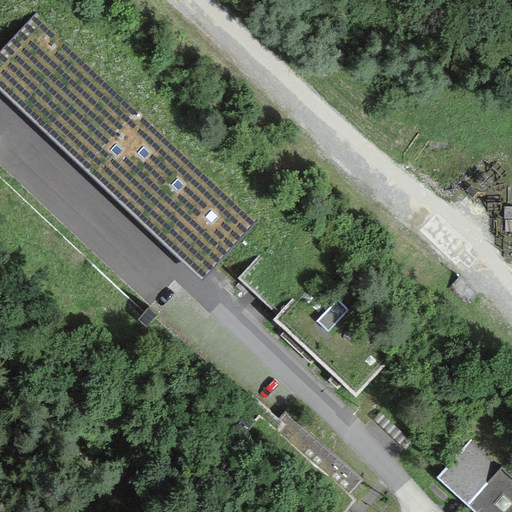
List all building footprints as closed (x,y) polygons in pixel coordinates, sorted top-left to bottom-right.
[(96,65),(40,9),(16,33),(35,51),(48,38),(66,55),(57,64),(67,74),(73,67),(84,77),(96,65)] [(219,191),(227,182),(138,102),(107,136),(128,155),(114,170),(150,203),(155,197),(162,203),(176,187),(218,225),(235,206),(219,191)] [(128,330),(0,193),(0,242),(104,352),(128,330)] [(273,314),(355,388),(407,331),(290,225),(243,275),(279,308),(273,314)] [(343,511),(361,493),(250,393),(173,479),(209,511),(343,511)] [(511,511),(511,479),(468,441),(437,476),(478,511),(511,511)]
